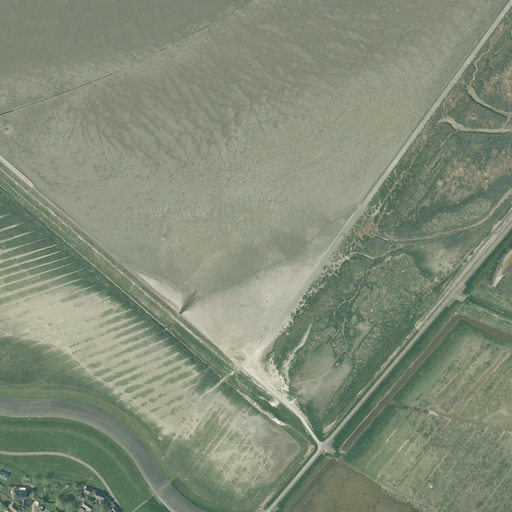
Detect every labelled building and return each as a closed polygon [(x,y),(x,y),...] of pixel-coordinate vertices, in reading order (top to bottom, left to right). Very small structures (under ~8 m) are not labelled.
[(9,474),(0,470),(0,476),(6,480),(9,474)] [(86,487),(84,491),(90,493),(89,495),(92,496),(93,495),(101,498),(100,501),(103,503),(106,495),(91,489),(86,487)] [(22,491),(22,490),(14,489),(13,498),(22,499),(22,498),(26,498),(26,491),(22,491)] [(81,505),(84,507),(89,500),(84,497),(83,497),(80,494),(78,497),(80,499),(80,500),(81,501),(83,502),(81,505)] [(94,504),(89,500),(84,507),(89,511),(94,504)] [(20,507),(14,502),(9,507),(15,511),(20,511),(24,508),(21,506),(20,507)] [(105,510),(102,511),(108,511),(111,510),(113,511),(118,511),(119,511),(113,503),(109,507),(107,505),(103,508),(105,510)]
